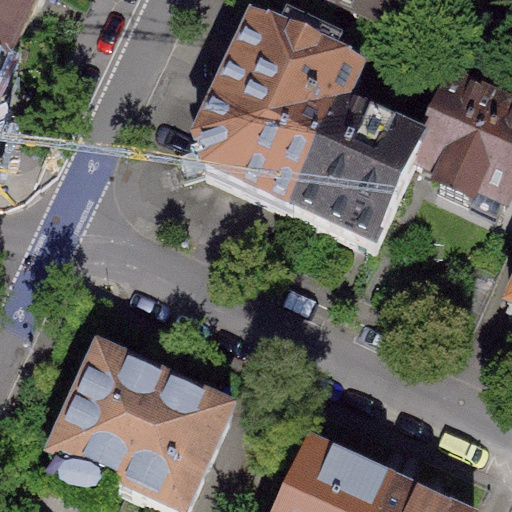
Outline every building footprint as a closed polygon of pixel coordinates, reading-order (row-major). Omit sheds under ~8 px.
[(0,0),(0,68),(10,73),(44,0),(0,0)] [(408,0),(302,0),(389,41),(408,0)] [(287,53),(258,40),(200,159),(210,185),(294,224),(344,118),(349,120),(363,88),(334,75),(339,65),(292,43),(287,53)] [(0,68),(0,93),(10,73),(0,68)] [(424,155),(417,171),(445,184),(439,195),(472,210),(477,199),(506,212),(511,197),(511,120),(453,94),(424,155)] [(349,120),(344,118),(294,224),(376,262),(417,171),(424,155),(349,120)] [(190,511),(231,427),(104,367),(55,470),(116,499),(109,511),(127,511),(130,506),(142,511),(190,511)] [(384,511),(391,499),(311,463),(289,511),(384,511)] [(420,511),(391,499),(384,511),(420,511)]
